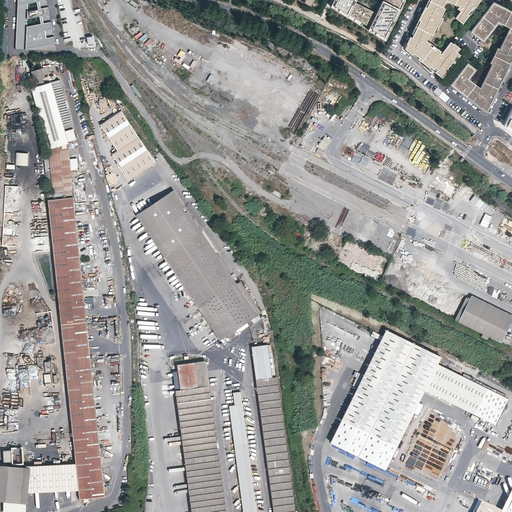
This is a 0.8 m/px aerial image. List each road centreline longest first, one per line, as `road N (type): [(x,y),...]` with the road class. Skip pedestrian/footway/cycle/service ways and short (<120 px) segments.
road 1 (residential): [(96,177),(118,269),(126,459),(112,499),(74,511)]
road 2 (primary): [(201,0),(325,51),(478,157)]
road 3 (track): [(96,53),(168,154),(229,161),(260,192),(338,229)]
road 4 (unknown): [(268,511),(253,389),(222,365),(216,376),(233,511)]
